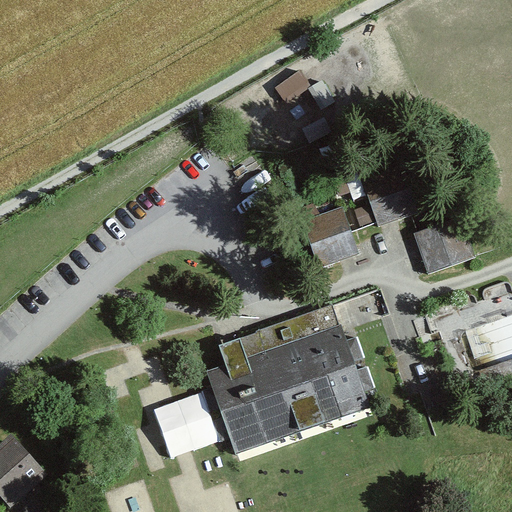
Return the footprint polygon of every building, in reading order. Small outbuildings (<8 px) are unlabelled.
[(276,86),(295,114),(321,97),(302,68),(276,86)] [(412,170),(365,184),(379,230),(426,216),(412,170)] [(343,212),(304,226),(320,273),(360,258),(343,212)] [(461,220),(417,235),(431,276),(476,260),(461,220)] [(340,309),(219,351),(226,371),(210,376),(239,460),(372,412),(340,309)] [(13,439),(0,451),(0,499),(11,511),(20,511),(53,482),(13,439)]
